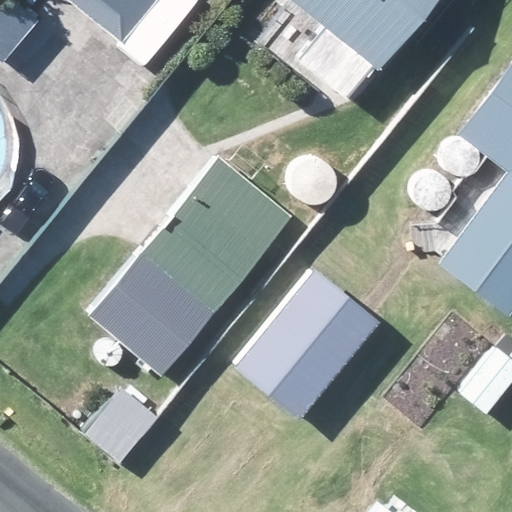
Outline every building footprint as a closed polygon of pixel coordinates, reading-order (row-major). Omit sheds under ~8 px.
[(9,0),(0,0),(0,59),(2,61),(35,21),(9,0)] [(67,0),(122,44),(136,27),(158,0),(67,0)] [(293,0),(383,66),(432,0),(293,0)] [(509,315),(511,310),(511,66),(463,135),(511,170),(511,172),(443,267),(509,315)] [(287,222),(214,162),(91,312),(164,372),(287,222)] [(311,272),(234,367),(299,419),(376,323),(311,272)] [(115,387),(81,430),(121,463),(156,420),(115,387)]
